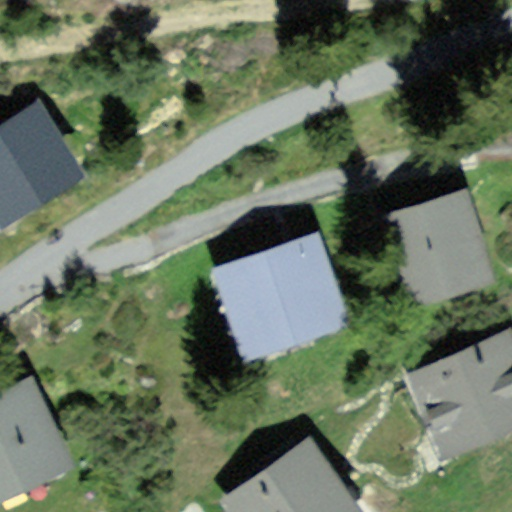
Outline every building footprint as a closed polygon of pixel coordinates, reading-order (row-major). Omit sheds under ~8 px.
[(67,169),(33,116),(0,136),(0,203),(4,210),(67,169)] [(480,269),(457,198),(386,220),(408,292),(480,269)] [(331,313),(307,246),(228,273),(252,340),(331,313)] [(511,413),(511,363),(503,343),(418,381),(445,443),(511,413)] [(0,489),(59,460),(25,389),(0,401),(0,489)] [(339,511),(343,509),(305,456),(240,504),(246,511),(339,511)]
